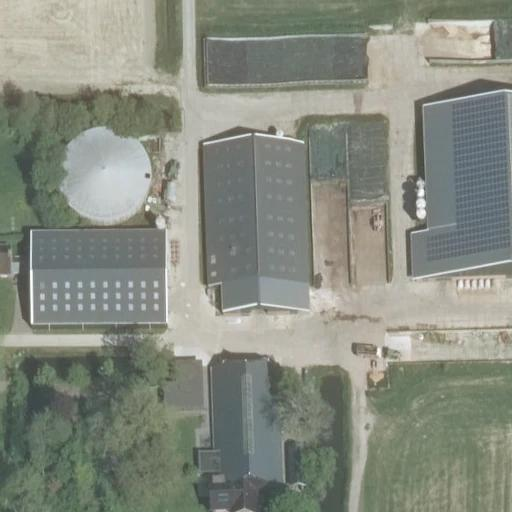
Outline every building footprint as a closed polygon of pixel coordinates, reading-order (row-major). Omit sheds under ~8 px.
[(511,280),(511,108),(421,112),(426,236),(409,237),(411,284),(511,280)] [(148,193),(149,181),(148,169),(143,157),(136,148),(126,140),(115,135),(103,134),(90,135),(79,140),(69,148),(62,157),(57,169),(56,181),(57,193),(62,204),(69,214),(79,221),(90,226),(103,228),(115,226),(126,221),(136,214),(143,204),(148,193)] [(221,290),(222,318),(308,315),(302,145),(202,148),(207,290),(221,290)] [(167,329),(165,235),(31,236),(31,261),(11,261),(11,250),(0,250),(0,278),(11,278),(11,276),(31,276),(32,330),(167,329)] [(303,449),(286,449),(287,490),(304,489),(303,449)] [(117,473),(115,457),(103,458),(105,474),(117,473)] [(210,502),(208,504),(208,511),(278,511),(278,489),(228,491),(228,481),(210,481),(210,502)]
